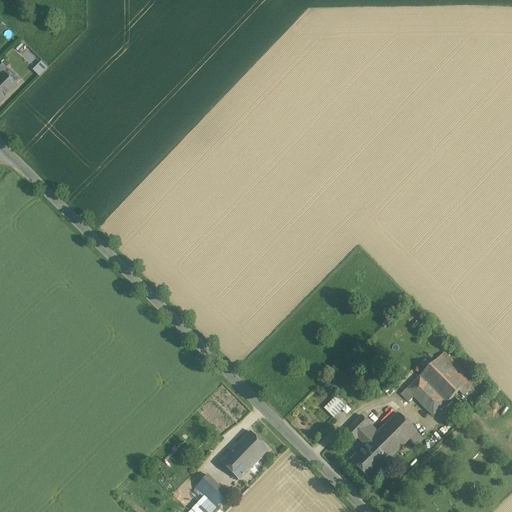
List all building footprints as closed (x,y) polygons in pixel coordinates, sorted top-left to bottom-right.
[(42,60),(24,44),(17,52),(35,68),(42,60)] [(0,61),(0,76),(8,68),(11,65),(4,58),(0,61)] [(40,76),(49,67),(43,61),(34,70),(40,76)] [(0,99),(4,103),(23,83),(8,68),(0,76),(0,99)] [(475,383),(444,352),(438,358),(464,385),(459,390),(463,395),(475,383)] [(464,385),(438,358),(420,376),(446,403),(459,390),(464,385)] [(446,403),(420,376),(403,393),(408,397),(410,395),(432,417),(446,403)] [(347,404),(338,395),(324,408),(333,417),(347,404)] [(423,438),(397,412),(384,425),(403,444),(404,445),(409,441),(415,447),(423,438)] [(357,418),(343,432),(353,442),(362,432),(367,427),(357,418)] [(367,427),(362,432),(370,440),(378,432),(371,424),(367,427)] [(403,444),(384,425),(378,432),(370,440),(388,458),(403,444)] [(269,450),(249,431),(220,461),(239,480),(269,450)] [(370,440),(362,432),(357,438),(364,445),(370,440)] [(364,445),(355,455),(349,460),(368,480),(374,474),(373,473),(388,458),(370,440),(364,445)] [(228,494),(208,475),(196,486),(217,506),(228,494)]
